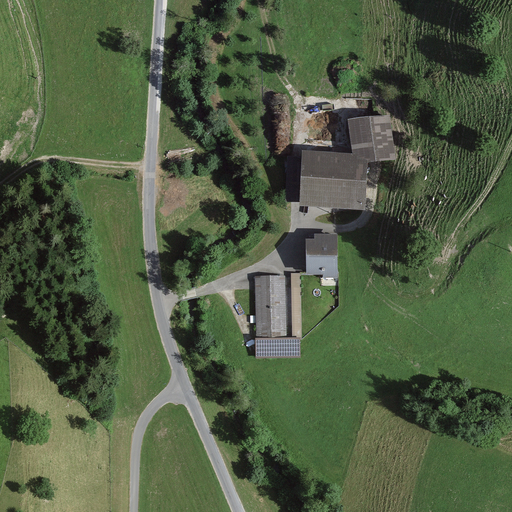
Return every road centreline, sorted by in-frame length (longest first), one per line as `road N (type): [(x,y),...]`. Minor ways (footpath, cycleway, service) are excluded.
road 1 (unclassified): [(163,0),(150,168),(153,254),(186,386)]
road 2 (track): [(355,223),(386,280),(401,293),(422,294),(435,284),(511,142)]
road 3 (track): [(355,223),(300,230),(270,265),(159,299)]
road 4 (track): [(0,187),(33,163),(150,168)]
road 5 (unclassified): [(133,511),(142,422),(186,386)]
road 6 (unclassified): [(186,386),(238,511)]
